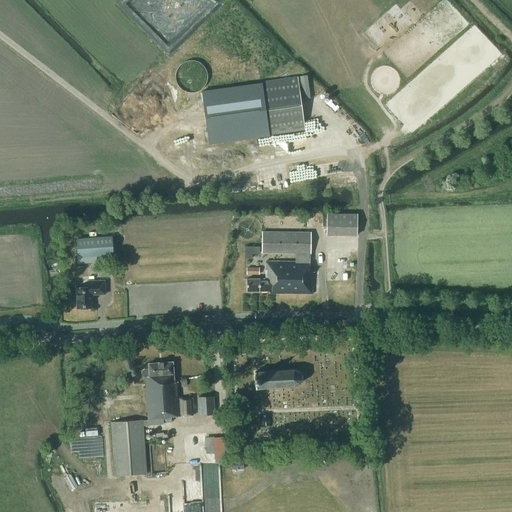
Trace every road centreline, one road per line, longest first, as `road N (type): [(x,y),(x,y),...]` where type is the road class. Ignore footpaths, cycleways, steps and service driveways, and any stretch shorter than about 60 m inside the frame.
road 1 (unclassified): [(357,325),(361,198),(353,153),(188,178),(0,35)]
road 2 (secondary): [(0,347),(357,325)]
road 3 (secondary): [(357,325),(511,333)]
